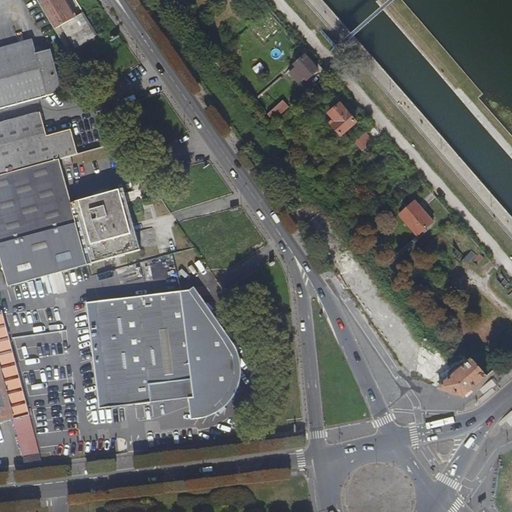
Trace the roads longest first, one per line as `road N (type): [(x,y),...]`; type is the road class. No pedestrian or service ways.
road 1 (secondary): [(115,0),(293,254)]
road 2 (secondary): [(319,457),(56,489)]
road 3 (secondary): [(392,440),(351,348),(293,254)]
road 4 (secondary): [(293,254),(319,457)]
road 5 (secondary): [(511,393),(463,425),(392,440)]
road 6 (secondary): [(435,500),(482,427),(511,399)]
